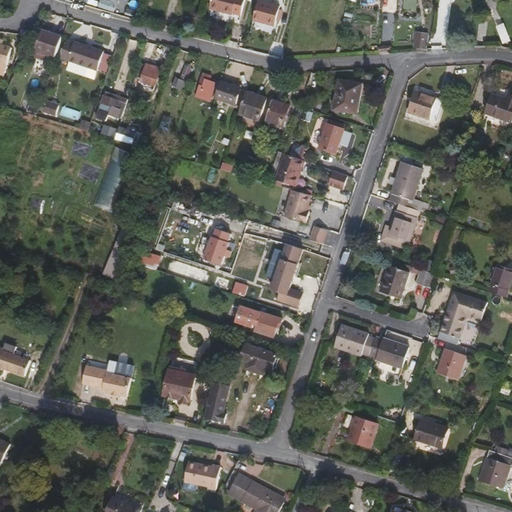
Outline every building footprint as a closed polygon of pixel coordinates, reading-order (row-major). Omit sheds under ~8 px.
[(115,12),(119,0),(100,0),(98,7),(115,12)] [(238,16),(242,0),(209,0),(207,9),(230,15),(231,14),(238,16)] [(272,26),(278,2),(278,0),(255,0),(256,0),(250,20),(272,26)] [(482,43),(485,22),(477,21),(473,41),(482,43)] [(53,57),(60,37),(40,30),(36,40),(33,39),(31,46),(34,47),(33,50),(34,50),(52,57),(53,57)] [(422,50),(424,34),(414,33),(411,48),(422,50)] [(95,70),(101,52),(72,42),(72,43),(66,41),(60,58),(95,70)] [(52,57),(34,50),(32,55),(51,62),(52,57)] [(152,88),(157,75),(136,67),(132,80),(152,88)] [(182,85),(187,75),(181,72),(177,82),(176,82),(173,88),(180,92),(183,85),(182,85)] [(209,97),(212,84),(207,83),(202,81),(199,94),(209,97)] [(354,113),(360,85),(339,81),(333,108),(354,113)] [(232,105),(238,90),(218,83),(213,99),(232,105)] [(256,120),(264,98),(245,91),(237,113),(256,120)] [(435,122),(443,100),(414,91),(407,113),(435,122)] [(122,101),(103,94),(103,96),(118,102),(122,103),(122,101)] [(511,122),(511,119),(511,97),(507,95),(505,100),(491,95),(484,114),(511,122)] [(116,109),(118,102),(103,96),(96,118),(104,120),(107,112),(121,116),(122,111),(119,110),(116,109)] [(281,124),(287,105),(271,99),(264,118),(281,124)] [(48,100),(44,113),(57,116),(60,104),(48,100)] [(165,126),(170,111),(164,109),(160,122),(163,123),(162,126),(165,126)] [(333,154),(341,129),(325,124),(317,148),(333,154)] [(113,139),(116,129),(110,127),(106,137),(113,139)] [(130,143),(133,131),(125,128),(120,141),(130,143)] [(115,151),(95,205),(113,211),(132,157),(115,151)] [(274,175),(281,154),(276,152),(269,173),(274,175)] [(292,186),(301,161),(281,154),(274,175),(273,180),(292,186)] [(410,198),(420,168),(400,161),(394,178),(389,176),(387,181),(393,183),(387,200),(397,203),(412,208),(423,212),(425,205),(420,204),(421,202),(410,198)] [(340,190),(345,175),(331,170),(326,185),(340,190)] [(305,211),(309,196),(290,190),(282,217),(304,223),(307,212),(305,211)] [(407,243),(416,217),(410,215),(412,208),(397,203),(389,227),(386,236),(404,242),(407,243)] [(191,252),(207,256),(214,225),(198,222),(191,252)] [(404,242),(386,236),(389,227),(384,225),(379,239),(402,247),(404,242)] [(320,245),(325,231),(312,227),(308,240),(320,245)] [(219,265),(222,255),(224,250),(226,242),(215,238),(208,261),(219,265)] [(307,250),(290,245),(285,259),(303,264),(307,250)] [(275,279),(285,251),(276,248),(266,276),(275,279)] [(303,264),(285,259),(274,292),(282,294),(280,301),(301,308),(305,293),(295,290),(303,264)] [(399,298),(407,272),(394,267),(387,265),(378,291),(399,298)] [(503,298),(511,271),(495,266),(486,292),(503,298)] [(429,289),(434,274),(418,269),(413,283),(429,289)] [(455,345),(465,316),(480,322),(486,303),(453,292),(437,339),(455,345)] [(274,336),(280,319),(237,305),(231,322),(249,327),(250,324),(254,325),(253,331),(271,337),(272,335),(274,336)] [(366,356),(372,338),(366,336),(366,334),(340,325),(333,347),(359,356),(360,355),(366,357),(366,356)] [(385,337),(400,341),(402,335),(386,331),(385,337)] [(400,367),(407,347),(373,336),(372,338),(366,356),(400,367)] [(27,362),(10,356),(13,348),(2,343),(0,350),(0,349),(0,369),(21,377),(27,362)] [(258,381),(264,365),(273,369),(276,359),(274,358),(275,355),(269,353),(270,351),(258,347),(258,349),(244,345),(239,361),(246,363),(241,376),(245,377),(247,371),(257,374),(254,380),(258,381)] [(456,380),(464,357),(443,350),(436,373),(456,380)] [(109,367),(109,361),(89,359),(88,365),(109,367)] [(125,396),(129,378),(104,373),(105,370),(84,366),(80,383),(101,387),(100,391),(109,393),(109,395),(116,396),(116,394),(125,396)] [(187,401),(193,375),(182,373),(183,370),(178,369),(178,372),(167,370),(161,396),(187,401)] [(254,380),(257,374),(247,371),(245,377),(254,380)] [(220,414),(226,387),(209,383),(200,419),(221,424),(223,415),(220,414)] [(368,447),(375,424),(355,417),(347,440),(368,447)] [(439,447),(445,429),(419,420),(413,439),(439,447)] [(12,446),(0,439),(0,461),(3,463),(12,446)] [(500,487),(505,471),(507,464),(511,465),(511,458),(487,450),(477,480),(500,487)] [(215,490),(220,467),(212,465),(211,467),(200,464),(199,467),(189,465),(185,482),(207,486),(207,488),(215,490)] [(277,511),(283,503),(273,498),(275,495),(237,475),(227,494),(257,510),(255,511),(277,511)] [(284,500),(275,495),(273,498),(283,503),(284,500)] [(140,511),(142,508),(115,497),(108,511),(140,511)]
